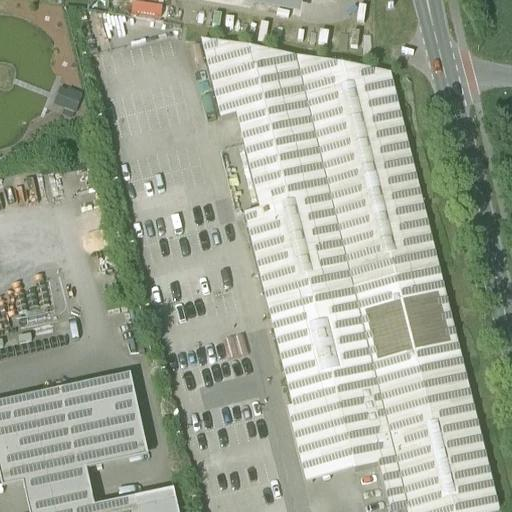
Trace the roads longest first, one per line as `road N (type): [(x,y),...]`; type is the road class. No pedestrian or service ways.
road 1 (unknown): [(51,0),(445,70)]
road 2 (tertiary): [(511,334),(445,70)]
